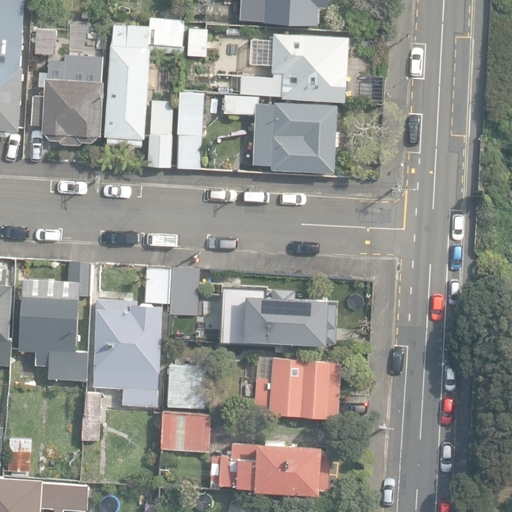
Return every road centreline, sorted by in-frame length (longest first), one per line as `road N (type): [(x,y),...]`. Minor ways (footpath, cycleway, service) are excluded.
road 1 (residential): [(0,207),(434,235)]
road 2 (tertiary): [(416,511),(434,235)]
road 3 (tertiary): [(434,235),(445,0)]
